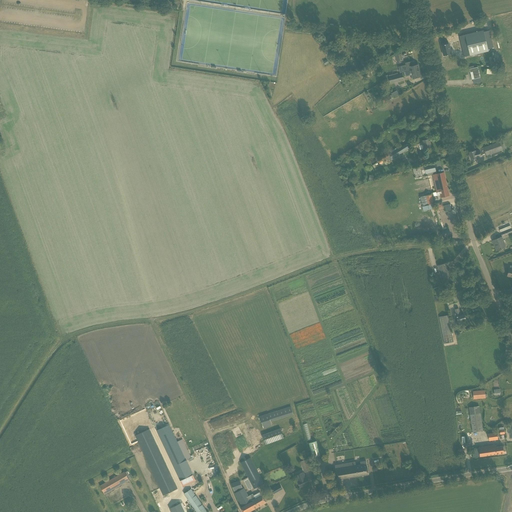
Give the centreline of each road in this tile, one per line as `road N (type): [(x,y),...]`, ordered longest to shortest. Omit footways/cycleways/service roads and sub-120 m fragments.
road 1 (track): [(0,440),(68,342),(153,322),(336,259),(474,243)]
road 2 (residential): [(471,234),(415,0)]
road 3 (unclassified): [(292,511),(511,469)]
road 4 (track): [(228,484),(153,322)]
